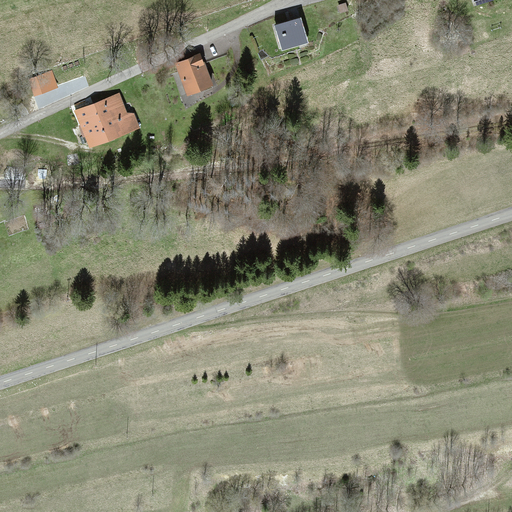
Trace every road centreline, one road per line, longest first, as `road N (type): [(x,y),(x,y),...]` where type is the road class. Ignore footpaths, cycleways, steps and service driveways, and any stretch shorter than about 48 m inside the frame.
road 1 (tertiary): [(0,383),(511,213)]
road 2 (track): [(511,122),(329,148),(148,153),(77,148),(8,128)]
road 3 (residential): [(0,133),(290,0)]
